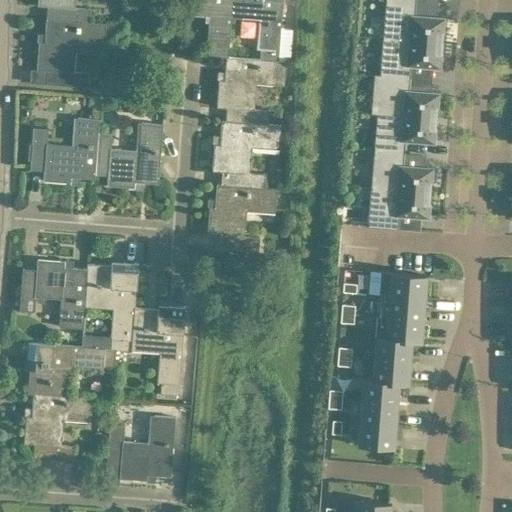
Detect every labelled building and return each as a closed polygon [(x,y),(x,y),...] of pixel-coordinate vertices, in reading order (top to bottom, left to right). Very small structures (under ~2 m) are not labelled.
[(36,0),(36,6),(49,7),(48,20),(48,21),(87,24),(87,23),(88,9),(73,8),(73,0),(36,0)] [(180,0),(179,13),(208,15),(205,45),(210,46),(209,56),(225,58),(225,57),(227,57),(228,57),(231,17),(231,13),(230,13),(230,0),(180,0)] [(281,2),(281,0),(230,0),(230,13),(231,13),(231,17),(258,19),(256,48),(260,49),(259,59),(259,60),(277,61),(281,2)] [(383,36),(441,41),(442,18),(414,16),(415,3),(386,0),(383,36)] [(72,72),(74,52),(102,54),(104,24),(87,23),(87,24),(48,21),(48,20),(44,20),(43,44),(37,43),(35,70),(39,71),(38,84),(86,88),(87,73),(72,72)] [(445,41),(441,41),(383,36),(380,73),(374,73),(374,75),(410,78),(411,64),(439,66),(439,56),(444,57),(445,41)] [(285,61),(277,61),(259,60),(259,59),(228,57),(227,57),(225,57),(225,58),(223,81),(218,80),(216,107),(230,108),(229,121),(229,122),(267,124),(268,110),(253,109),(255,80),(283,82),(285,61)] [(410,78),(374,75),(371,112),(435,117),(436,93),(409,91),(410,78)] [(374,150),(404,152),(405,139),(433,141),(435,117),(371,112),(371,113),(377,113),(374,150)] [(93,171),(96,133),(97,133),(98,120),(77,118),(75,146),(45,144),(46,129),(32,128),(31,145),(28,145),(27,161),(30,161),(29,166),(43,167),(42,181),(69,183),(69,177),(93,179),(93,171)] [(280,125),(267,124),(229,122),(229,121),(220,121),(218,144),(213,144),(211,171),(225,172),(224,185),(263,188),(263,187),(264,174),(249,172),(251,144),(279,146),(280,125)] [(111,134),(97,133),(96,133),(93,171),(106,172),(105,186),(133,188),(133,182),(157,184),(162,125),(142,123),(140,151),(110,149),(111,134)] [(404,152),(374,150),(371,188),(429,192),(431,168),(403,166),(404,152)] [(276,188),(263,187),(263,188),(224,185),(216,184),(214,208),(209,208),(206,235),(220,236),(219,249),(258,252),(259,237),(244,236),(246,207),(274,209),(276,188)] [(429,192),(371,188),(368,226),(398,228),(399,214),(427,216),(429,192)] [(83,307),(85,270),(63,268),(63,262),(36,260),(35,274),(21,273),(18,311),(33,312),(34,297),(63,299),(60,327),(81,329),(83,307)] [(85,270),(83,307),(111,309),(108,349),(112,349),(112,350),(113,350),(130,352),(131,345),(133,307),(136,264),(122,263),(110,262),(110,266),(86,264),(85,270)] [(425,297),(426,275),(381,271),(379,294),(425,297)] [(343,282),(342,291),(356,293),(356,283),(343,282)] [(423,319),(425,297),(379,294),(377,315),(423,319)] [(354,314),(355,305),(342,304),(341,313),(354,314)] [(184,308),(168,307),(157,306),(157,309),(133,307),(131,345),(158,347),(155,382),(160,382),(159,393),(177,394),(184,308)] [(353,323),(354,314),(341,313),(340,322),(353,323)] [(421,340),(423,319),(377,315),(376,337),(421,340)] [(410,361),(412,341),(421,341),(421,340),(376,337),(374,358),(410,361)] [(111,368),(113,350),(112,350),(112,349),(108,349),(26,343),(24,370),(27,370),(25,394),(31,394),(68,396),(70,368),(104,370),(104,367),(111,368)] [(351,357),(351,348),(338,347),(338,356),(351,357)] [(350,366),(351,357),(338,356),(337,365),(350,366)] [(408,382),(410,361),(374,358),(372,379),(363,378),(363,379),(408,382)] [(397,403),(399,383),(408,384),(408,382),(363,379),(361,400),(397,403)] [(342,400),(342,390),(329,389),(329,399),(342,400)] [(91,397),(68,396),(31,394),(29,417),(23,417),(21,444),(36,445),(35,458),(72,461),(73,446),(59,445),(61,416),(89,418),(91,397)] [(341,409),(342,400),(329,399),(328,408),(341,409)] [(395,425),(397,403),(361,400),(359,422),(395,425)] [(106,425),(105,447),(104,464),(119,465),(118,479),(144,481),(145,476),(168,477),(172,416),(151,415),(149,443),(121,441),(121,426),(106,425)] [(332,420),(331,433),(341,434),(342,421),(332,420)] [(394,447),(395,425),(359,422),(357,445),(394,447)] [(390,511),(391,503),(355,500),(353,511),(390,511)]
